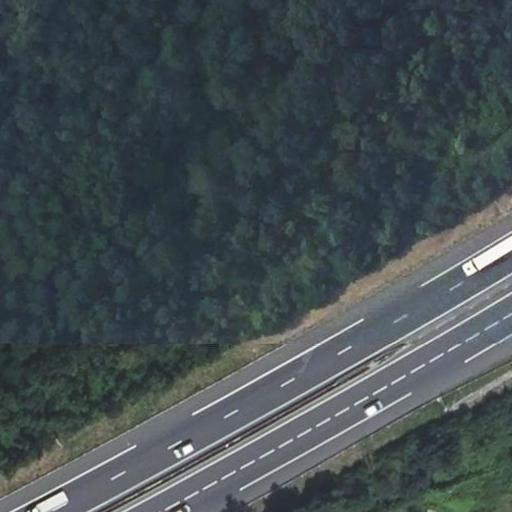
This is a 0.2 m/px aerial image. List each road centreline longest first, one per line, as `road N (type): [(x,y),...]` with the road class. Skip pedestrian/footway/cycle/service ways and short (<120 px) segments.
road 1 (motorway): [(511,252),(48,511)]
road 2 (motorway): [(163,511),(511,315)]
